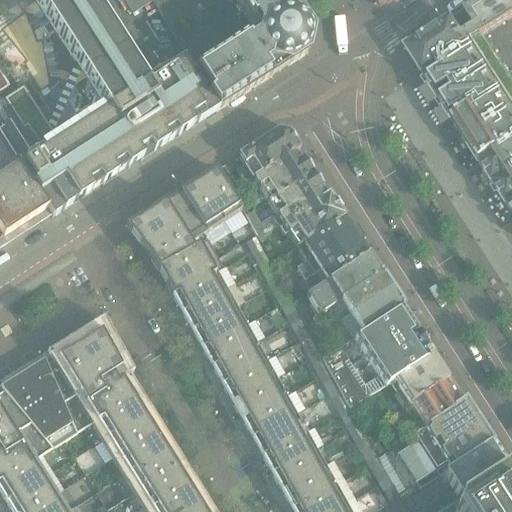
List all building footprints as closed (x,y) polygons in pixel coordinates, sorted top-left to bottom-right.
[(143,25),(132,22),(124,27),(107,0),(0,0),(0,2),(3,0),(34,0),(50,23),(40,29),(57,55),(66,49),(74,61),(68,65),(76,78),(83,74),(90,86),(84,90),(92,103),(99,99),(107,112),(19,169),(47,212),(52,220),(91,194),(89,191),(100,184),(102,187),(102,186),(104,190),(206,125),(204,121),(207,119),(218,112),(208,97),(203,100),(190,81),(195,79),(184,63),(176,68),(146,88),(145,86),(168,70),(163,62),(166,59),(143,25)] [(121,0),(131,16),(152,3),(149,0),(121,0)] [(310,33),(289,0),(236,0),(234,1),(244,18),(254,12),(258,20),(259,19),(263,26),(265,30),(265,34),(263,38),(261,42),(259,43),(253,33),(247,37),(236,44),(245,58),(264,67),(271,78),(275,75),(305,56),(307,54),(311,35),(310,33)] [(373,0),(380,11),(396,0),(373,0)] [(511,0),(481,0),(451,20),(405,50),(450,120),(511,216),(511,83),(482,37),(511,17),(511,0)] [(271,78),(264,67),(245,58),(236,44),(223,53),(227,59),(217,65),(213,59),(195,70),(196,74),(210,96),(208,97),(218,112),(271,78)] [(252,182),(297,153),(298,152),(287,135),(276,133),(237,158),(252,182)] [(47,212),(19,169),(0,139),(0,227),(9,221),(16,232),(47,212)] [(267,205),(311,176),(310,174),(310,169),(307,165),(303,163),(297,153),(252,182),(267,205)] [(237,170),(233,163),(223,170),(228,176),(237,170)] [(238,209),(230,196),(214,172),(196,183),(224,223),(239,213),(237,209),(238,209)] [(281,226),(326,198),(320,188),(320,184),(316,179),(312,177),(311,176),(267,205),(281,226)] [(224,223),(196,183),(180,194),(205,236),(224,223)] [(205,236),(180,194),(161,206),(178,230),(172,235),(178,245),(185,242),(189,246),(205,236)] [(296,250),(343,220),(328,196),(326,198),(281,226),(296,250)] [(178,245),(172,235),(178,230),(161,206),(130,226),(124,229),(156,271),(155,269),(191,250),(189,246),(185,242),(178,245)] [(277,229),(270,219),(259,226),(252,214),(244,218),(258,243),(277,229)] [(367,257),(359,245),(343,220),(296,250),(305,264),(296,271),(304,283),(319,274),(325,284),(367,257)] [(255,240),(245,245),(248,252),(258,247),(255,240)] [(222,272),(216,261),(215,260),(220,257),(215,249),(211,251),(206,243),(191,250),(155,269),(156,271),(172,300),(215,276),(222,272)] [(258,247),(248,252),(252,259),(262,253),(258,247)] [(262,253),(252,259),(256,266),(266,260),(262,253)] [(402,309),(379,275),(379,276),(376,272),(373,271),(369,265),(370,262),(367,257),(325,284),(305,297),(317,317),(312,320),(316,327),(321,323),(339,350),(356,340),(400,310),(402,309)] [(266,260),(256,266),(259,272),(269,267),(266,260)] [(269,267),(259,272),(264,280),(274,275),(269,267)] [(274,275),(264,280),(268,288),(278,283),(274,275)] [(181,317),(224,292),(215,276),(172,300),(181,317)] [(278,283),(268,288),(272,296),(282,291),(278,283)] [(282,291),(272,296),(276,304),(286,298),(282,291)] [(191,335),(234,311),(224,292),(181,317),(191,335)] [(286,298),(276,304),(281,312),(291,306),(286,298)] [(291,306),(281,312),(286,321),(296,315),(291,306)] [(400,310),(356,340),(371,363),(415,334),(400,310)] [(202,353),(244,329),(234,311),(191,335),(202,353)] [(296,315),(286,321),(291,330),(301,324),(296,315)] [(301,324),(291,330),(296,339),(305,334),(301,324)] [(211,371),(254,346),(244,329),(202,353),(211,371)] [(96,425),(133,402),(123,386),(89,406),(82,395),(63,407),(51,388),(109,351),(100,334),(93,338),(92,337),(85,341),(72,349),(72,350),(45,366),(44,365),(43,366),(44,367),(30,376),(30,375),(1,393),(2,394),(0,394),(0,419),(18,408),(30,427),(11,439),(18,451),(0,461),(0,484),(31,465),(96,425)] [(305,334),(296,339),(301,348),(310,343),(305,334)] [(342,349),(321,363),(325,369),(329,377),(334,386),(339,394),(343,402),(348,411),(395,382),(431,357),(415,334),(371,363),(381,377),(366,387),(342,349)] [(330,355),(322,341),(315,345),(323,359),(330,355)] [(310,343),(301,348),(306,357),(315,352),(310,343)] [(222,389),(264,365),(254,346),(211,371),(222,389)] [(82,395),(115,374),(116,374),(115,373),(120,371),(109,351),(51,388),(63,407),(82,395)] [(315,352),(306,357),(311,367),(320,361),(315,352)] [(408,408),(446,381),(431,357),(395,382),(402,392),(393,398),(402,412),(402,411),(408,408)] [(320,361),(311,367),(315,375),(325,369),(321,363),(320,361)] [(231,406),(274,382),(264,365),(222,389),(231,406)] [(325,369),(315,375),(319,383),(329,377),(325,369)] [(123,386),(115,374),(82,395),(89,406),(123,386)] [(329,377),(319,383),(324,391),(334,386),(329,377)] [(422,431),(463,403),(461,404),(446,381),(408,408),(422,431)] [(241,424),(284,400),(274,382),(231,406),(241,424)] [(334,386),(324,391),(328,399),(339,394),(334,386)] [(339,394),(328,399),(333,408),(343,402),(339,394)] [(251,442),(294,417),(284,400),(241,424),(251,442)] [(106,441),(143,418),(133,402),(96,425),(106,441)] [(343,402),(333,408),(337,416),(348,411),(343,402)] [(442,475),(489,445),(490,444),(463,403),(422,431),(412,438),(393,451),(418,491),(442,475)] [(0,446),(11,439),(30,427),(18,408),(0,419),(0,446)] [(348,411),(337,416),(342,425),(353,419),(348,411)] [(401,412),(389,420),(392,424),(405,416),(402,411),(402,412),(401,412)] [(261,460),(304,435),(304,434),(305,433),(306,430),(304,427),(300,427),(299,426),(294,417),(251,442),(261,460)] [(116,458),(153,435),(143,418),(106,441),(116,458)] [(353,419),(342,425),(347,434),(358,428),(353,419)] [(358,428),(347,434),(350,440),(353,444),(363,438),(358,428)] [(128,476),(164,452),(153,435),(116,458),(128,476)] [(271,478),(314,453),(304,435),(261,460),(271,478)] [(363,438),(353,444),(357,451),(367,446),(363,438)] [(0,461),(18,451),(11,439),(0,446),(0,461)] [(458,499),(504,469),(489,445),(442,475),(458,499)] [(367,446),(357,451),(362,459),(372,453),(367,446)] [(139,493),(176,470),(164,452),(128,476),(139,493)] [(281,496),(324,471),(314,453),(271,478),(281,496)] [(372,453),(362,459),(366,467),(376,461),(372,453)] [(376,461),(366,467),(371,475),(381,469),(376,461)] [(0,496),(4,504),(41,481),(31,465),(0,484),(0,496)] [(290,511),(294,511),(344,484),(334,466),(324,471),(281,496),(290,511)] [(381,469),(371,475),(376,483),(386,477),(381,469)] [(511,511),(511,480),(509,477),(504,469),(458,499),(438,511),(511,511)] [(150,511),(186,488),(176,470),(139,493),(150,511)] [(386,477),(376,483),(381,491),(391,485),(386,477)] [(9,511),(31,511),(52,499),(41,481),(4,504),(9,511)] [(338,511),(345,508),(355,502),(344,484),(294,511),(338,511)] [(391,485),(381,491),(385,500),(395,493),(391,485)] [(150,511),(186,511),(198,505),(186,488),(150,511)] [(395,493),(385,500),(390,508),(400,501),(395,493)] [(60,511),(52,499),(31,511),(60,511)] [(400,501),(390,508),(392,511),(398,511),(404,509),(400,501)]
